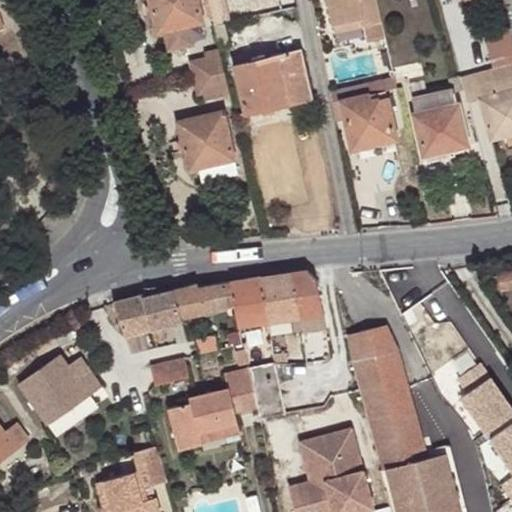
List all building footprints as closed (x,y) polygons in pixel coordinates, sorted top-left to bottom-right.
[(203,24),(197,0),(149,0),(156,26),(153,30),(154,34),(156,35),(160,35),(163,32),(168,52),(194,46),(191,27),(203,24)] [(222,0),(207,0),(210,13),(225,10),(222,0)] [(382,17),(377,0),(324,0),(329,19),(357,13),(359,22),(382,17)] [(357,13),(329,19),(331,28),(359,22),(357,13)] [(511,28),(485,37),(493,67),(511,61),(511,28)] [(288,53),(283,36),(241,45),(245,63),(235,66),(246,112),(310,99),(300,51),(288,53)] [(189,62),(193,79),(224,72),(219,50),(202,54),(202,59),(189,62)] [(511,61),(493,67),(472,73),(491,139),(506,135),(511,133),(511,61)] [(212,100),(230,96),(224,72),(193,79),(197,97),(210,94),(212,100)] [(472,73),(461,76),(468,102),(469,106),(480,102),(472,73)] [(468,102),(461,76),(450,78),(453,90),(456,104),(458,104),(468,102)] [(456,104),(453,90),(413,98),(417,113),(414,114),(424,155),(427,155),(457,148),(468,146),(458,104),(456,104)] [(372,94),(343,100),(353,148),(368,146),(397,140),(388,98),(374,101),(372,94)] [(198,168),(234,159),(223,112),(177,123),(186,163),(186,164),(185,164),(185,165),(185,166),(185,167),(185,169),(186,169),(186,170),(187,171),(188,171),(189,172),(190,172),(192,172),(192,171),(193,171),(194,171),(194,170),(194,169),(198,168)] [(397,140),(368,146),(371,156),(399,151),(397,140)] [(457,148),(427,155),(430,163),(458,156),(457,148)] [(238,174),(234,159),(198,168),(201,183),(238,174)] [(308,271),(290,272),(301,315),(302,331),(324,328),(322,313),(315,279),(308,271)] [(301,315),(290,272),(257,278),(268,320),(301,315)] [(511,287),(511,273),(498,275),(501,290),(511,287)] [(233,304),(238,325),(268,320),(257,278),(228,282),(233,304)] [(195,284),(172,289),(179,316),(233,304),(228,282),(199,287),(195,284)] [(172,289),(142,296),(152,328),(180,320),(179,316),(172,289)] [(140,293),(112,301),(125,335),(152,328),(142,296),(140,293)] [(347,334),(380,470),(384,469),(395,511),(458,511),(442,453),(425,457),(423,451),(398,349),(386,325),(347,334)] [(77,379),(57,355),(18,383),(46,424),(99,385),(89,371),(77,379)] [(183,358),(149,365),(154,385),(188,377),(183,358)] [(273,362),(247,368),(254,400),(256,408),(258,417),(284,412),(273,362)] [(511,408),(480,363),(458,379),(467,393),(462,396),(486,430),(511,411),(511,408)] [(168,408),(178,450),(202,444),(199,432),(238,423),(235,412),(256,408),(254,400),(247,368),(224,373),(227,388),(187,397),(188,403),(168,408)] [(202,444),(240,436),(238,423),(199,432),(202,444)] [(4,431),(0,426),(0,457),(27,438),(16,424),(4,431)] [(511,424),(491,439),(511,469),(511,476),(502,484),(511,498),(511,424)] [(294,511),(358,511),(372,509),(351,428),(313,438),(327,490),(291,500),(294,511)] [(327,490),(313,438),(299,442),(309,481),(288,486),(291,500),(327,490)] [(442,453),(458,511),(465,511),(447,444),(423,451),(425,457),(442,453)] [(158,511),(153,485),(166,482),(157,446),(129,453),(134,471),(93,482),(101,511),(158,511)]
